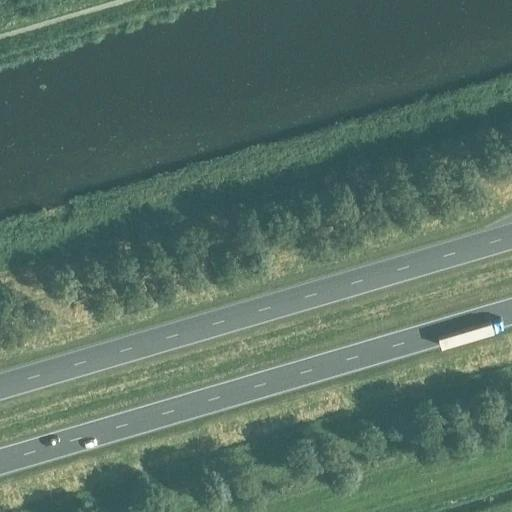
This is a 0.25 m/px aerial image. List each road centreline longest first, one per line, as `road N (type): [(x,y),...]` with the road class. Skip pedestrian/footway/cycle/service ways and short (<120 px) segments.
road 1 (trunk): [(511,235),(0,387)]
road 2 (trunk): [(0,467),(511,316)]
